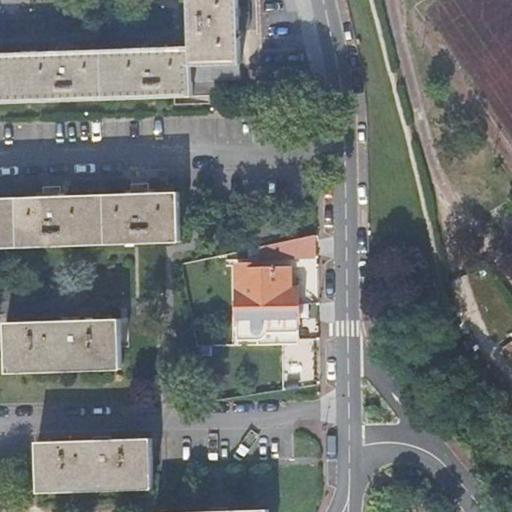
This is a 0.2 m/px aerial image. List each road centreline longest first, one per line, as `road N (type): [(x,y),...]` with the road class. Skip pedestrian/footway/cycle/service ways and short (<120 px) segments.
road 1 (residential): [(349,407),(0,417)]
road 2 (unclassified): [(343,161),(0,165)]
road 3 (residential): [(343,161),(346,330)]
road 4 (residential): [(322,0),(340,89),(343,161)]
road 5 (residential): [(351,477),(396,451),(426,458),(469,488)]
road 6 (residential): [(428,437),(347,336)]
